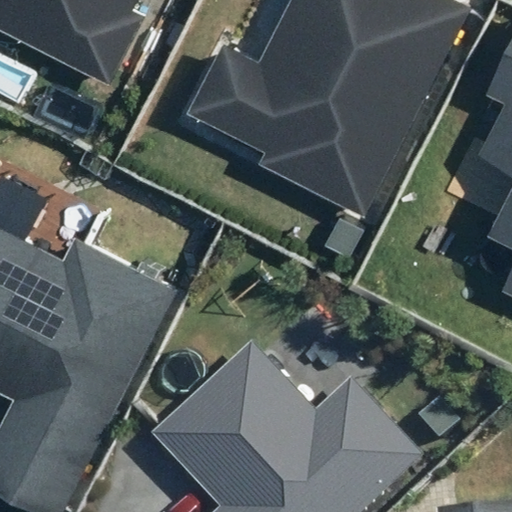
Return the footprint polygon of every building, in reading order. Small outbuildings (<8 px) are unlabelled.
[(0,0),(0,30),(112,85),(145,16),(128,8),(132,0),(0,0)] [(309,0),(273,77),(236,60),(209,117),(283,151),(265,168),(364,215),(462,10),(441,0),(309,0)] [(511,34),(482,97),(499,105),(474,157),(511,175),(511,195),(493,234),(511,243),(511,275),(504,292),(511,295),(511,34)] [(0,433),(0,492),(39,511),(69,511),(181,292),(82,243),(77,268),(0,230),(0,384),(20,394),(0,433)] [(330,424),(261,355),(169,446),(233,510),(230,511),(361,511),(426,449),(366,389),(330,424)] [(511,511),(511,499),(439,507),(439,511),(511,511)]
